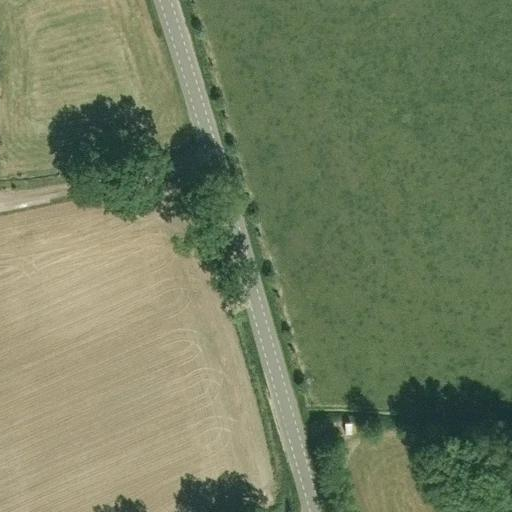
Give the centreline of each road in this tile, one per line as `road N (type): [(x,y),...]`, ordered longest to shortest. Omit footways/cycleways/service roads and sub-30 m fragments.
road 1 (tertiary): [(309,511),(163,0)]
road 2 (track): [(214,158),(0,203)]
